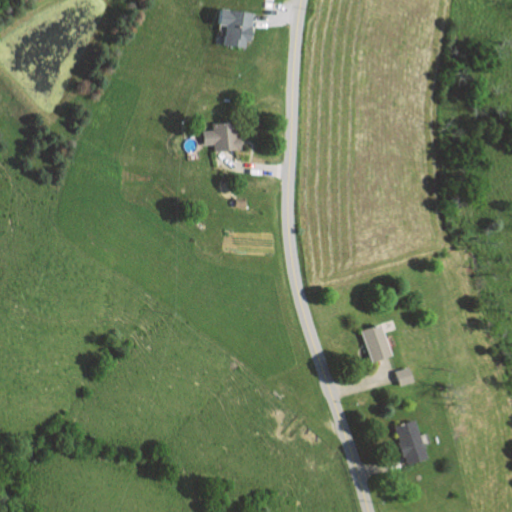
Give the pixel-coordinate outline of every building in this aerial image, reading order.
[(249,13),(248,21),(248,27),(249,27),(248,41),(243,41),(242,48),(219,46),(221,26),(212,25),(214,9),(249,13)] [(233,123),(233,137),(236,137),(236,151),(221,151),(210,151),(209,145),(199,145),(199,131),(208,131),(208,123),(233,123)] [(366,360),(380,356),(384,354),(374,323),(356,328),(366,360)] [(402,366),(406,381),(395,384),(392,376),(390,370),(402,366)] [(400,386),(414,381),(410,367),(396,371),(400,386)] [(402,463),(401,460),(400,455),(398,456),(393,441),(395,441),(390,425),(408,420),(420,458),(402,463)]
